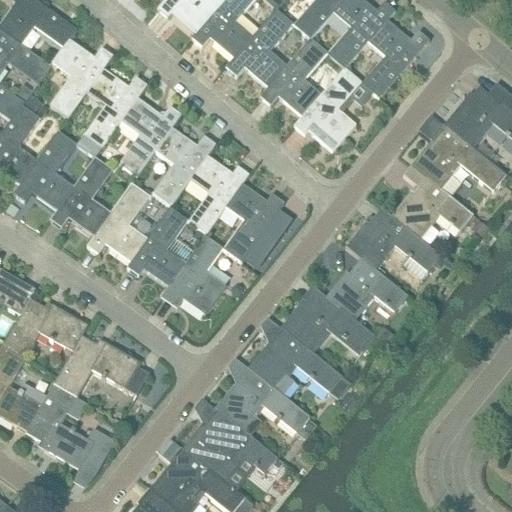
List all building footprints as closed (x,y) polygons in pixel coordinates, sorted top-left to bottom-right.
[(0,34),(20,49),(20,48),(33,30),(62,51),(68,43),(69,43),(76,33),(46,11),(39,6),(30,0),(14,0),(11,4),(15,6),(0,26),(0,34)] [(166,0),(165,2),(157,12),(168,21),(175,12),(199,32),(217,11),(204,0),(166,0)] [(226,0),(217,11),(199,32),(191,41),(202,50),(210,41),(233,61),(251,40),(234,26),(256,0),(226,0)] [(262,0),(276,12),(277,13),(288,0),(262,0)] [(294,28),(310,42),(311,43),(333,16),(334,16),(347,0),(314,0),(317,1),(294,28)] [(343,71),(344,71),(368,45),(387,24),(395,14),(384,5),(376,14),(359,0),(347,0),(334,16),(350,30),(328,57),(343,71)] [(39,6),(46,11),(50,6),(43,1),(39,6)] [(233,61),(225,70),(236,80),(244,71),(268,91),(286,70),(269,55),(293,27),(277,13),(276,12),(251,40),(233,61)] [(361,86),(378,101),(429,44),(418,34),(410,43),(387,24),(368,45),(384,60),(361,86)] [(20,48),(20,49),(0,34),(0,76),(7,67),(36,88),(49,69),(20,48)] [(286,70),(268,91),(260,100),(270,109),(278,100),(301,120),(320,99),(303,84),(327,56),(311,43),(310,42),(286,70)] [(94,61),(69,43),(68,43),(62,51),(51,67),(69,80),(48,110),(67,123),(85,97),(102,72),(103,73),(113,59),(101,51),(94,61)] [(344,71),(343,71),(320,99),(301,120),(294,129),(304,138),(308,134),(310,131),(314,134),(311,137),(332,155),(355,128),(338,112),(361,86),(344,71)] [(128,90),(103,73),(102,72),(85,97),(104,110),(83,139),(101,152),(120,126),(119,126),(137,101),(138,102),(147,89),(135,80),(128,90)] [(464,102),(443,128),(473,153),(492,128),(511,144),(511,99),(496,86),(488,97),(478,89),(467,104),(464,102)] [(22,87),(13,99),(23,106),(30,97),(32,94),(22,87)] [(0,117),(9,124),(21,108),(22,108),(23,106),(13,99),(0,89),(0,117)] [(23,106),(22,108),(34,117),(42,105),(30,97),(23,106)] [(119,126),(120,126),(138,139),(117,169),(136,182),(154,156),(154,155),(171,131),(172,131),(181,118),(170,110),(162,120),(138,102),(137,101),(119,126)] [(2,134),(0,137),(0,173),(20,187),(38,164),(37,163),(19,151),(40,121),(22,108),(21,108),(9,124),(2,134)] [(431,143),(411,168),(440,193),(460,168),(493,194),(505,179),(473,153),(443,128),(443,129),(445,131),(434,145),(431,143)] [(197,149),(172,131),(171,131),(154,155),(154,156),(172,169),(151,198),(170,211),(189,184),(207,159),(216,148),(204,139),(197,149)] [(20,187),(13,197),(24,205),(31,196),(57,213),(74,190),(73,190),(55,177),(77,147),(58,134),(37,163),(38,164),(20,187)] [(83,139),(77,147),(94,161),(101,152),(83,139)] [(205,239),(225,211),(225,210),(242,187),(249,178),(237,170),(232,177),(207,159),(189,184),(207,197),(187,226),(205,239)] [(94,161),(73,190),(74,190),(57,213),(50,223),(61,231),(68,222),(93,239),(93,240),(110,216),(92,203),(113,174),(94,161)] [(381,211),(380,211),(419,243),(439,219),(459,235),(472,219),(440,193),(411,168),(403,178),(415,188),(391,219),(381,211)] [(122,174),(118,179),(125,184),(129,179),(122,174)] [(147,243),(147,242),(128,229),(149,200),(131,187),(110,216),(93,240),(93,239),(86,249),(98,257),(105,248),(130,265),(131,266),(147,243)] [(225,210),(225,211),(244,223),(223,253),(241,266),(284,206),(273,198),(267,205),(242,187),(225,210)] [(169,211),(147,242),(147,243),(131,266),(130,265),(126,271),(138,279),(143,272),(168,289),(169,290),(185,267),(167,254),(187,224),(169,211)] [(439,260),(419,243),(380,211),(369,226),(366,224),(346,250),(375,274),(395,250),(426,276),(439,260)] [(477,223),(471,231),(482,240),(488,232),(489,231),(478,223),(477,223)] [(168,289),(162,299),(173,307),(178,300),(183,303),(204,318),(221,295),(225,289),(206,275),(222,253),(204,239),(200,245),(193,255),(185,267),(169,290),(168,289)] [(345,275),(325,301),(354,325),(373,301),(393,317),(406,300),(375,275),(375,274),(346,250),(345,251),(360,262),(348,277),(345,275)] [(1,350),(34,292),(0,272),(0,307),(19,318),(1,350)] [(280,331),(279,332),(282,334),(309,356),(330,330),(362,355),(373,341),(354,325),(325,301),(315,293),(316,291),(313,288),(311,290),(300,304),(300,305),(280,331)] [(34,292),(1,350),(24,363),(40,336),(72,355),(53,387),(53,388),(87,328),(53,309),(50,314),(30,302),(35,292),(34,292)] [(53,388),(76,401),(92,374),(135,399),(149,376),(138,370),(140,366),(105,346),(102,351),(82,339),(88,329),(87,328),(53,388)] [(383,330),(375,339),(386,347),(393,338),(383,330)] [(328,397),(341,381),(336,377),(282,334),(270,349),(268,347),(247,371),(276,396),(296,372),(328,397)] [(9,390),(24,363),(1,350),(0,352),(0,420),(25,435),(25,436),(26,436),(53,388),(53,387),(41,409),(9,390)] [(235,387),(214,412),(244,436),(264,412),(295,438),(308,421),(276,396),(247,371),(246,372),(249,375),(237,389),(235,387)] [(76,401),(53,388),(26,436),(47,448),(44,453),(79,473),(85,463),(99,471),(115,444),(100,435),(94,447),(61,428),(76,401)] [(262,479),(276,462),(244,436),(214,412),(216,414),(205,428),(202,426),(183,452),(185,453),(184,454),(224,485),(240,465),(243,462),(262,479)] [(170,466),(149,492),(174,511),(196,511),(199,508),(191,501),(198,492),(223,511),(251,511),(252,511),(243,503),(244,502),(224,485),(184,454),(172,469),(170,466)] [(174,511),(149,492),(148,493),(151,495),(140,509),(137,507),(133,511),(174,511)]
